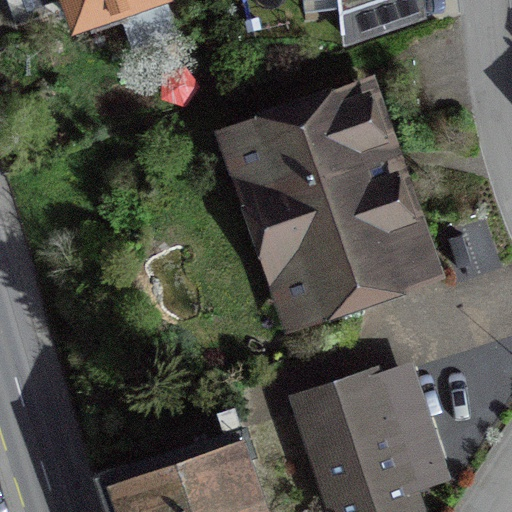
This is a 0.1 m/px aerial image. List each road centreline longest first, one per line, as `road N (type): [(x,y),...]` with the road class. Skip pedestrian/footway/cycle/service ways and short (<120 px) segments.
road 1 (residential): [(511,203),(487,0)]
road 2 (primary): [(0,339),(55,511)]
